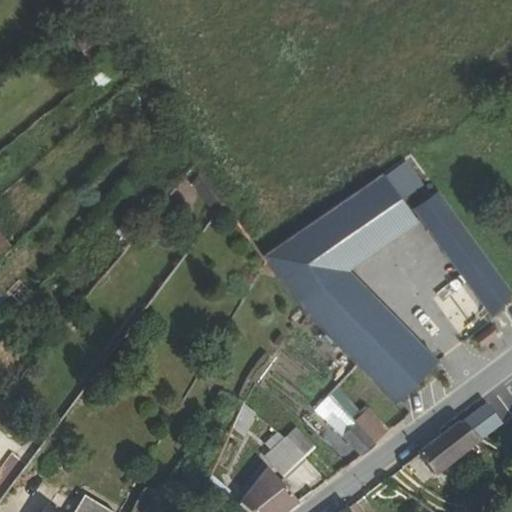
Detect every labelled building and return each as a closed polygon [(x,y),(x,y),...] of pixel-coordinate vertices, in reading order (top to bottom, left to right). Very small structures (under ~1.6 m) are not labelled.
[(385,176),(403,199),(424,184),(406,160),(385,176)] [(308,315),(393,404),(433,366),(418,351),(423,346),(349,270),(419,222),(403,199),(385,176),(383,173),(263,256),(308,315)] [(511,292),(439,192),(416,209),(495,317),(511,293),(511,292)] [(0,235),(0,261),(12,249),(0,235)] [(474,337),(481,346),(496,334),(489,325),(474,337)] [(433,366),(439,361),(423,346),(418,351),(433,366)] [(330,395),(331,396),(374,443),(388,430),(368,409),(361,415),(335,389),(330,395)] [(374,443),(331,396),(317,412),(362,456),(376,445),(374,443)] [(255,414),(244,404),(233,428),(245,437),(255,414)] [(480,441),(502,424),(494,414),(486,404),(460,424),(480,441)] [(435,476),(480,441),(460,424),(419,455),(435,476)] [(272,452),(265,458),(283,477),(314,449),(296,429),(281,444),(274,437),(265,445),(272,452)] [(286,511),(299,503),(267,469),(241,504),(250,511),(286,511)] [(242,511),(234,504),(233,505),(221,494),(207,507),(212,511),(242,511)] [(46,511),(110,511),(85,496),(74,511),(48,511),(47,511),(46,511)]
